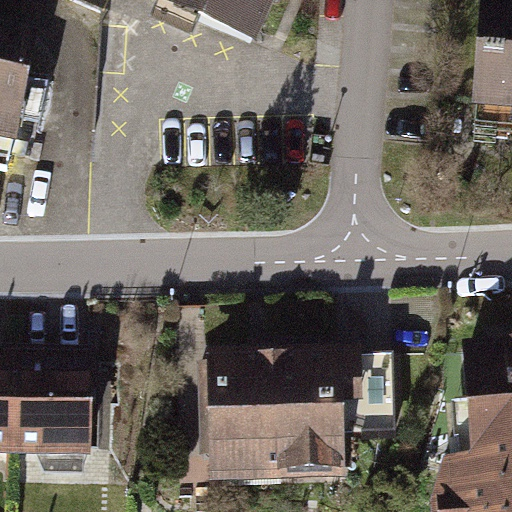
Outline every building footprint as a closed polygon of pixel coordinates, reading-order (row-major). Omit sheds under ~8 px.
[(176,0),(179,1),(176,6),(265,44),(283,0),(176,0)] [(511,0),(498,0),(491,112),(511,113),(511,0)] [(0,169),(17,172),(42,49),(7,31),(0,30),(0,169)] [(438,494),(439,511),(511,511),(511,337),(465,340),(473,456),(449,457),(438,494)] [(0,348),(0,444),(12,444),(13,349),(0,348)] [(13,349),(13,444),(88,445),(89,349),(13,349)] [(393,353),(209,357),(209,361),(201,361),(201,385),(210,385),(212,471),(279,470),(280,479),(338,477),(337,431),(394,429),(393,353)]
